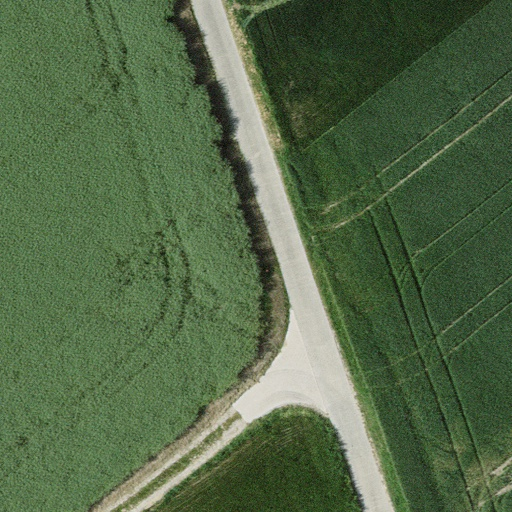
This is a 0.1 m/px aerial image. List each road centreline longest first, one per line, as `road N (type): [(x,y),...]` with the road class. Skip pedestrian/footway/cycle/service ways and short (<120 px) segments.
road 1 (track): [(380,511),(209,0)]
road 2 (track): [(327,352),(118,511)]
